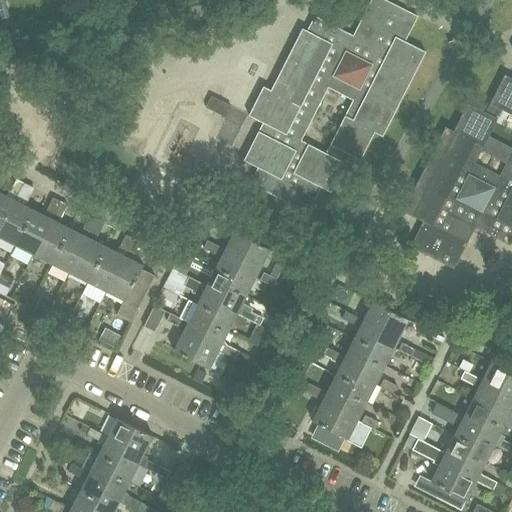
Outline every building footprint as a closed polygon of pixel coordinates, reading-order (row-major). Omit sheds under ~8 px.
[(302,29),(283,65),(270,90),(263,87),(248,115),(262,123),(257,132),(270,138),(275,128),(300,141),(327,87),(352,100),(330,144),(350,154),(349,154),(360,160),(374,132),(382,136),(425,52),(404,42),(417,17),(384,0),(370,0),(353,36),(314,17),(307,31),(302,29)] [(511,48),(511,78),(504,75),(485,112),(467,103),(452,131),(444,127),(402,211),(423,221),(410,247),(453,269),(473,230),(474,227),(510,245),(511,240),(511,48)] [(230,106),(211,96),(205,107),(224,117),(230,106)] [(330,192),(349,154),(350,154),(330,144),(325,154),(300,141),(275,128),(270,138),(257,132),(243,160),(257,167),(249,183),(311,215),(316,206),(311,204),(317,192),(320,187),(330,192)] [(8,191),(5,196),(15,200),(23,183),(16,179),(9,192),(8,191)] [(23,183),(15,200),(22,204),(31,187),(23,183)] [(0,229),(15,200),(5,196),(0,192),(0,229)] [(45,210),(43,215),(51,219),(60,202),(52,198),(46,211),(45,210)] [(0,238),(14,246),(33,210),(22,204),(15,200),(0,229),(0,238)] [(60,202),(51,219),(58,223),(67,205),(60,202)] [(33,255),(51,219),(43,215),(33,210),(14,246),(33,255)] [(82,229),(89,233),(96,220),(89,216),(82,229)] [(51,264),(69,228),(58,223),(51,219),(33,255),(51,264)] [(96,220),(89,233),(97,237),(104,224),(96,220)] [(69,273),(87,237),(69,228),(51,264),(69,273)] [(255,277),(269,249),(233,231),(224,250),(242,259),(237,268),(255,277)] [(118,248),(126,252),(132,238),(125,235),(118,248)] [(87,283),(106,247),(87,237),(69,273),(87,283)] [(132,238),(126,252),(133,255),(140,242),(132,238)] [(220,247),(207,240),(203,247),(216,254),(220,247)] [(105,292),(124,256),(106,247),(87,283),(105,292)] [(242,259),(224,250),(214,268),(232,277),(228,286),(246,295),(255,277),(237,268),(242,259)] [(124,256),(105,292),(123,301),(116,315),(131,322),(154,276),(140,269),(143,265),(124,256)] [(251,309),(242,304),(246,295),(228,286),(232,277),(214,268),(205,286),(223,295),(219,304),(237,313),(236,315),(259,327),(263,318),(250,312),(251,309)] [(0,281),(9,286),(13,278),(1,272),(0,274),(0,281)] [(275,279),(263,272),(259,280),(271,286),(275,279)] [(223,295),(205,286),(188,277),(183,286),(184,287),(191,290),(191,292),(200,296),(196,304),(214,313),(210,322),(228,331),(236,315),(237,313),(219,304),(223,295)] [(184,287),(183,286),(167,278),(163,287),(179,296),(184,287)] [(218,350),(223,341),(228,331),(210,322),(214,313),(196,304),(187,300),(178,318),(187,323),(205,332),(200,341),(218,350)] [(393,347),(407,319),(371,301),(362,320),(380,329),(375,338),(393,347)] [(164,311),(153,305),(142,327),(153,332),(164,311)] [(274,309),(268,320),(275,323),(281,312),(274,309)] [(358,317),(345,311),(341,318),(354,325),(358,317)] [(187,323),(178,318),(169,313),(165,321),(178,327),(177,329),(182,332),(172,351),(208,369),(218,350),(200,341),(205,332),(187,323)] [(380,329),(362,320),(353,338),(371,347),(366,356),(384,365),(393,347),(375,338),(380,329)] [(262,348),(270,333),(262,328),(254,344),(262,348)] [(101,343),(117,350),(123,338),(107,331),(101,343)] [(375,384),(384,365),(366,356),(371,347),(353,338),(345,353),(339,354),(344,356),(343,356),(362,365),(357,375),(375,384)] [(226,345),(223,341),(218,350),(245,364),(248,356),(226,345)] [(429,366),(433,358),(401,342),(397,350),(429,366)] [(362,365),(343,356),(344,356),(339,354),(326,347),(322,355),(333,360),(339,366),(334,375),(352,384),(348,393),(366,402),(375,384),(357,375),(362,365)] [(511,372),(490,361),(481,380),(499,389),(494,398),(511,407),(511,408),(511,372)] [(477,377),(463,370),(456,367),(452,375),(473,385),(477,377)] [(206,374),(197,369),(192,379),(200,384),(206,374)] [(357,420),(366,402),(348,393),(352,384),(334,375),(325,392),(325,393),(343,402),(338,411),(357,420)] [(297,400),(305,384),(290,378),(283,393),(297,400)] [(396,385),(383,379),(379,386),(392,393),(396,385)] [(503,426),(511,408),(511,407),(494,398),(499,389),(481,380),(471,399),(489,408),(485,416),(503,426)] [(343,402),(325,393),(325,392),(308,383),(304,391),(317,398),(321,402),(311,421),(347,439),(357,420),(338,411),(343,402)] [(410,403),(403,398),(400,404),(401,408),(406,411),(410,403)] [(498,435),(503,426),(485,416),(489,408),(471,399),(462,416),(480,426),(475,435),(493,444),(507,452),(511,443),(499,437),(500,436),(498,435)] [(97,438),(108,413),(76,400),(66,426),(97,438)] [(484,462),(493,444),(475,435),(480,426),(462,416),(445,407),(441,414),(454,421),(453,423),(458,425),(453,435),(471,444),(466,453),(484,462)] [(378,422),(364,415),(361,423),(374,429),(378,422)] [(138,464),(142,457),(152,437),(116,418),(107,436),(125,446),(120,455),(138,464)] [(453,435),(444,452),(443,453),(461,462),(457,471),(475,480),(474,481),(492,490),(496,482),(478,473),(484,462),(466,453),(471,444),(453,435)] [(125,446),(107,436),(97,455),(116,464),(111,473),(129,482),(138,465),(138,464),(120,455),(125,446)] [(475,480),(457,471),(461,462),(443,453),(444,452),(417,438),(411,449),(438,463),(429,481),(441,487),(436,498),(460,510),(465,499),(474,481),(475,480)] [(119,501),(129,482),(111,473),(116,464),(97,455),(88,473),(106,482),(102,491),(119,501)] [(162,468),(146,459),(142,457),(138,464),(138,465),(159,476),(166,479),(170,472),(162,468)] [(84,470),(71,464),(67,471),(80,478),(84,470)] [(106,482),(88,473),(79,491),(97,500),(92,509),(97,511),(113,511),(119,501),(102,491),(106,482)] [(97,511),(92,509),(97,500),(79,491),(70,509),(75,511),(97,511)] [(170,503),(154,495),(150,503),(166,511),(167,511),(170,503)] [(62,511),(66,506),(53,500),(49,507),(58,511),(62,511)]
